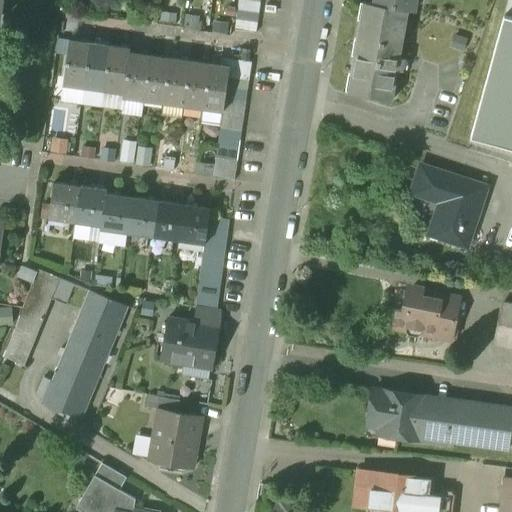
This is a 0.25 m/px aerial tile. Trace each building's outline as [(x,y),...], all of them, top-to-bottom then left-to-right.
[(239,0),(238,10),(259,13),(260,3),(239,0)] [(374,0),(374,4),(407,10),(413,11),(414,0),(374,0)] [(45,4),(25,1),(22,25),(42,28),(45,4)] [(399,59),(407,10),(374,4),(368,3),(364,21),(359,21),(356,40),(361,41),(358,57),(353,56),(350,75),(355,76),(352,94),(392,101),(397,70),(402,71),(404,59),(399,59)] [(238,10),(236,20),(257,23),(259,13),(238,10)] [(511,18),(503,16),(470,138),(511,149),(511,18)] [(256,33),(257,23),(236,20),(235,30),(256,33)] [(64,85),(84,88),(90,44),(69,41),(63,85),(64,85)] [(84,88),(104,91),(110,46),(90,44),(84,88)] [(104,91),(124,94),(130,53),(130,49),(110,46),(104,91)] [(124,98),(144,100),(150,56),(130,53),(124,94),(124,98)] [(144,100),(164,103),(170,59),(150,56),(144,100)] [(164,103),(183,106),(189,62),(170,59),(164,103)] [(230,67),(228,77),(249,81),(251,62),(230,59),(229,67),(230,67)] [(183,106),(203,109),(209,64),(189,62),(183,106)] [(220,66),(209,64),(203,109),(224,112),(224,108),(225,98),(227,88),(228,77),(230,67),(229,67),(220,66)] [(228,77),(227,88),(247,91),(249,81),(228,77)] [(61,102),(81,105),(84,88),(64,85),(61,102)] [(104,91),(84,88),(81,105),(102,108),(104,91)] [(227,88),(225,98),(246,101),(247,91),(227,88)] [(144,100),(124,98),(121,115),(141,117),(144,100)] [(225,98),(224,108),(244,111),(246,101),(225,98)] [(224,112),(222,118),(243,121),(244,111),(224,108),(224,112)] [(222,118),(221,128),(242,131),(243,121),(222,118)] [(221,128),(219,138),(240,141),(242,131),(221,128)] [(219,138),(218,148),(239,151),(240,141),(219,138)] [(218,148),(216,158),(237,161),(239,151),(218,148)] [(216,158),(215,168),(236,171),(237,161),(216,158)] [(434,236),(466,247),(476,217),(472,216),(474,208),(479,209),(486,187),(420,165),(413,187),(447,199),(434,236)] [(234,181),(236,171),(215,168),(214,177),(213,178),(234,181)] [(76,223),(76,219),(81,187),(77,186),(71,185),(54,183),(49,216),(63,218),(63,221),(76,223)] [(89,225),(102,226),(106,194),(107,190),(81,187),(76,219),(90,221),(89,225)] [(127,233),(128,230),(133,197),(106,194),(102,226),(116,228),(115,232),(127,233)] [(153,237),(154,233),(158,201),(133,197),(128,230),(142,232),(141,235),(153,237)] [(199,198),(198,206),(210,208),(212,200),(199,198)] [(167,239),(179,240),(184,204),(158,201),(154,233),(167,235),(167,239)] [(209,217),(210,208),(198,206),(184,204),(179,240),(205,244),(206,237),(208,227),(209,217)] [(209,217),(208,227),(228,230),(230,220),(209,217)] [(208,227),(206,237),(227,240),(228,230),(208,227)] [(205,244),(204,247),(226,250),(227,240),(206,237),(205,244)] [(204,247),(203,257),(224,260),(226,250),(204,247)] [(203,257),(201,267),(223,270),(224,260),(203,257)] [(201,267),(200,277),(221,280),(223,270),(201,267)] [(18,276),(33,282),(37,274),(22,268),(18,276)] [(24,367),(51,302),(60,280),(40,272),(4,358),(24,367)] [(200,277),(199,287),(220,290),(221,280),(200,277)] [(72,285),(60,280),(51,302),(63,307),(72,285)] [(199,287),(197,297),(219,300),(220,290),(199,287)] [(408,336),(417,338),(421,335),(422,331),(442,335),(443,332),(447,330),(456,331),(459,317),(456,317),(459,300),(430,294),(428,295),(428,296),(422,295),(423,292),(421,288),(414,287),(410,289),(406,312),(396,310),(393,325),(406,328),(406,332),(408,336)] [(76,322),(52,382),(44,402),(43,403),(82,419),(128,307),(89,291),(80,312),(76,322)] [(217,310),(219,300),(197,297),(196,307),(197,307),(217,310)] [(494,344),(511,347),(511,306),(502,304),(494,344)] [(210,367),(213,368),(220,328),(219,328),(220,321),(196,317),(194,324),(167,319),(160,359),(184,363),(210,367)] [(208,379),(210,367),(184,363),(181,375),(208,379)] [(36,399),(44,402),(52,382),(44,379),(36,399)] [(396,436),(417,439),(421,411),(423,397),(373,389),(370,410),(378,411),(381,415),(379,427),(397,429),(396,436)] [(159,408),(178,412),(180,401),(148,395),(146,407),(159,409),(159,408)] [(448,400),(423,397),(421,411),(446,414),(448,400)] [(445,440),(508,449),(511,424),(511,409),(448,400),(446,414),(421,411),(417,439),(444,443),(445,440)] [(148,460),(188,467),(193,441),(198,442),(202,417),(178,412),(159,408),(159,409),(154,438),(152,437),(148,460)] [(378,411),(370,410),(368,425),(379,427),(381,415),(378,411)] [(378,434),(396,436),(397,429),(379,427),(378,434)] [(193,441),(188,467),(193,468),(198,442),(193,441)] [(94,476),(119,490),(126,477),(102,463),(94,476)] [(426,511),(429,495),(430,481),(432,481),(432,480),(430,480),(359,471),(355,505),(366,506),(395,510),(394,511),(426,511)] [(153,511),(133,508),(135,500),(119,490),(94,476),(79,501),(98,511),(153,511)] [(499,511),(511,511),(511,482),(503,482),(499,511)] [(426,511),(436,511),(438,496),(429,495),(426,511)] [(442,496),(438,496),(436,511),(449,511),(452,497),(450,497),(450,496),(449,496),(449,498),(443,497),(443,495),(442,495),(442,496)]
